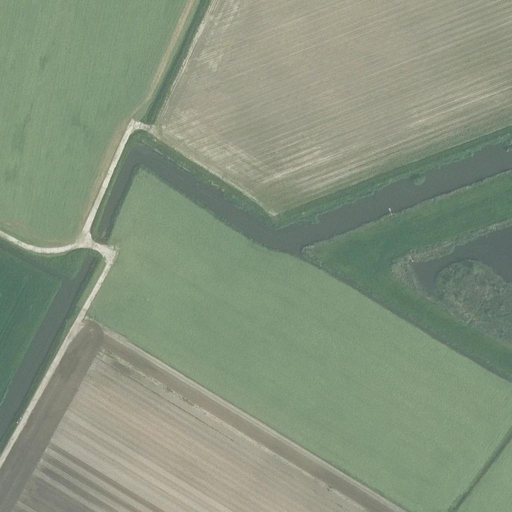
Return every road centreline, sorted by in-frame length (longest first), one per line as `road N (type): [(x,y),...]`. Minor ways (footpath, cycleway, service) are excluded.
road 1 (track): [(0,462),(114,255),(80,240)]
road 2 (track): [(132,122),(80,240),(42,251),(0,233)]
